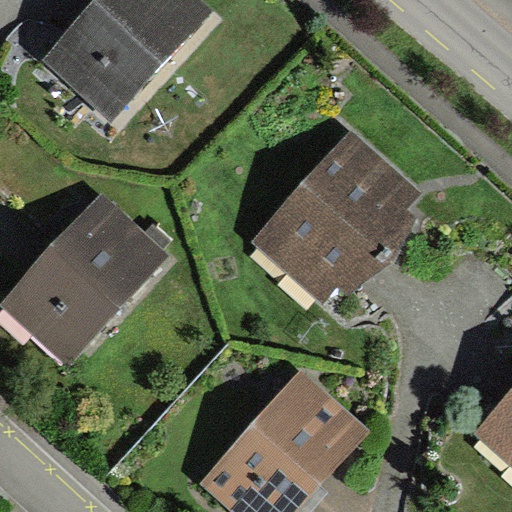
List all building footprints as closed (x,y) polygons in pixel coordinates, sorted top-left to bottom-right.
[(94,0),(41,60),(112,123),(214,10),(202,0),(94,0)] [(354,134),(257,241),(322,299),(339,281),(350,291),(414,219),(404,210),(419,193),(354,134)] [(2,302),(71,365),(171,256),(102,193),(2,302)] [(202,484),(233,511),(297,511),(370,430),(303,371),(202,484)] [(511,399),(479,436),(511,466),(511,399)]
